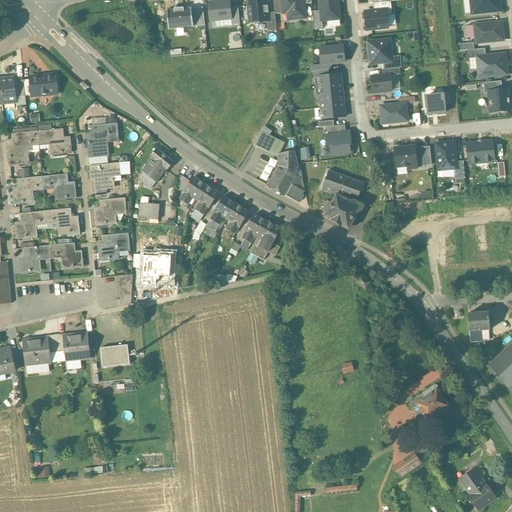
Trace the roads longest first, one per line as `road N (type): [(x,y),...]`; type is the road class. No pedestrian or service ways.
road 1 (tertiary): [(38,18),(199,159),(402,285),(511,435)]
road 2 (residential): [(349,0),(366,133),(511,123)]
